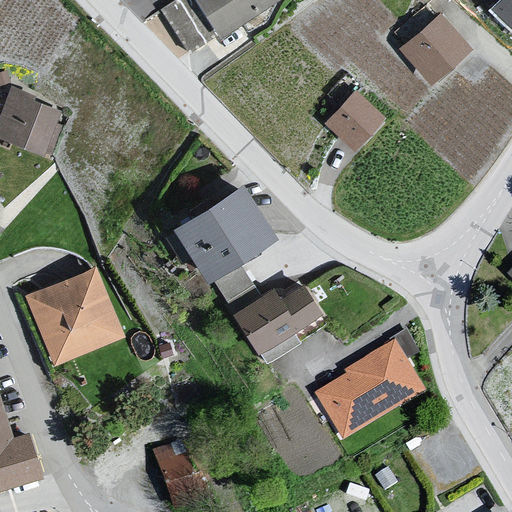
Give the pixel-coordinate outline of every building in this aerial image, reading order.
[(273,0),(197,0),(222,35),(273,0)] [(511,0),(498,0),(498,1),(511,13),(511,0)] [(472,46),(439,12),(405,45),(428,80),(472,46)] [(12,77),(4,66),(0,68),(0,84),(1,85),(12,77)] [(0,116),(0,133),(46,154),(64,115),(14,82),(0,116)] [(385,117),(356,90),(325,123),(354,150),(385,117)] [(275,238),(240,186),(176,231),(207,282),(275,238)] [(94,268),(27,297),(57,366),(124,338),(94,268)] [(327,318),(303,280),(285,291),(275,284),(234,312),(269,362),(327,318)] [(346,374),(315,393),(342,440),(429,389),(395,340),(345,369),(346,374)] [(0,388),(0,494),(50,480),(36,438),(19,438),(0,388)] [(170,441),(153,448),(178,504),(204,493),(187,455),(176,456),(170,441)]
